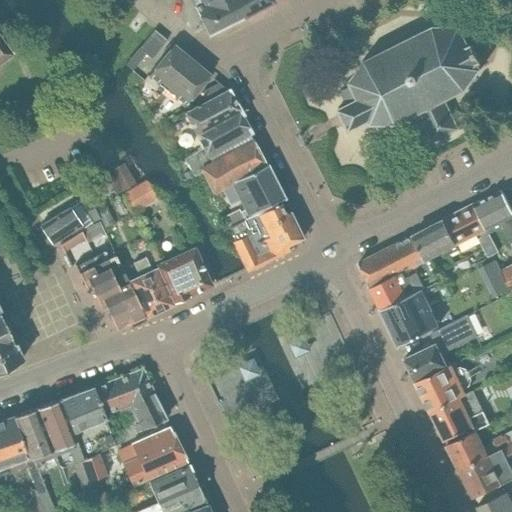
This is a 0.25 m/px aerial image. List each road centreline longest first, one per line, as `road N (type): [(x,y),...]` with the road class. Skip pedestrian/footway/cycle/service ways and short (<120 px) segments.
road 1 (residential): [(331,253),(453,511)]
road 2 (unclassified): [(331,253),(234,54)]
road 3 (unclassified): [(331,253),(511,160)]
road 4 (residential): [(244,511),(162,333)]
road 5 (unclassified): [(162,333),(331,253)]
road 6 (unclassified): [(162,333),(0,392)]
